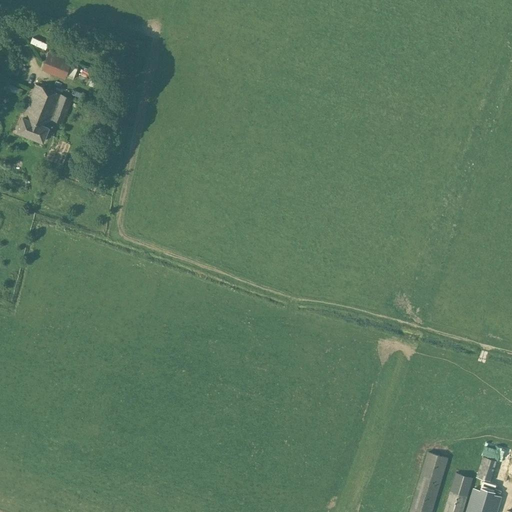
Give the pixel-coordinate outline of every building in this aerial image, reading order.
[(48,44),(32,38),(30,43),(45,50),(48,44)] [(46,51),(38,68),(63,78),(70,60),(46,51)] [(77,68),(72,65),(67,77),(72,79),(77,68)] [(0,87),(23,97),(27,86),(4,76),(0,86),(0,87)] [(22,117),(16,131),(42,142),(48,127),(47,127),(51,119),(62,123),(71,98),(36,84),(23,117),(22,117)] [(475,476),(489,480),(495,459),(499,461),(503,448),(485,443),(475,476)] [(431,511),(448,458),(428,452),(409,511),(431,511)] [(462,511),(473,476),(457,471),(444,511),(462,511)] [(496,485),(485,481),(482,490),(474,488),(466,511),(496,511),(501,496),(493,494),(496,485)]
